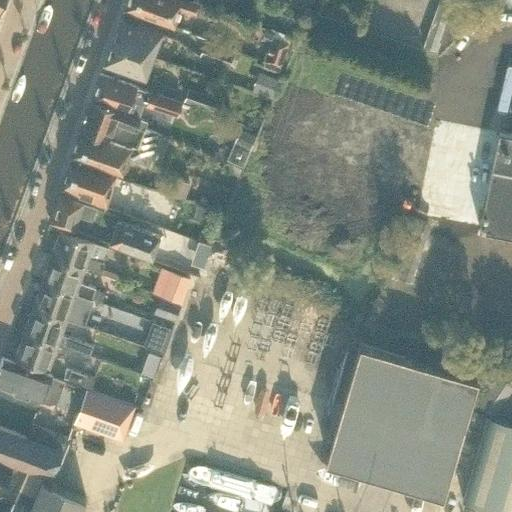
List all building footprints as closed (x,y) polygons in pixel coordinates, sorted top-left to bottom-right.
[(191,0),(191,1),(189,0),(127,0),(124,8),(174,27),(178,17),(182,8),(196,13),(200,2),(195,0),(191,0)] [(120,18),(112,41),(153,56),(162,33),(120,18)] [(273,31),(271,36),(263,60),(280,66),(289,42),(291,37),(273,31)] [(153,56),(112,41),(104,63),(145,78),(153,56)] [(203,43),(199,55),(228,65),(233,53),(203,43)] [(259,71),(251,89),(270,97),(278,79),(259,71)] [(178,116),(178,114),(183,101),(150,91),(134,85),(100,73),(90,99),(128,113),(133,99),(178,116)] [(184,101),(213,111),(217,99),(187,89),(184,101)] [(147,121),(140,118),(90,99),(80,128),(108,139),(116,120),(136,128),(143,131),(144,128),(147,121)] [(233,142),(249,150),(257,131),(241,124),(233,142)] [(160,135),(157,133),(144,128),(143,131),(140,139),(136,148),(132,146),(130,149),(108,140),(79,129),(70,155),(121,174),(127,158),(148,165),(160,135)] [(511,133),(498,131),(478,228),(511,235),(511,133)] [(115,174),(69,160),(60,190),(106,204),(115,174)] [(184,198),(190,182),(173,176),(168,192),(184,198)] [(50,221),(74,229),(79,213),(92,217),(95,205),(58,194),(50,221)] [(414,217),(393,276),(410,282),(431,223),(414,217)] [(160,235),(139,227),(130,250),(152,258),(153,255),(160,235)] [(60,229),(50,255),(84,267),(100,273),(100,272),(104,261),(88,255),(93,241),(60,229)] [(204,261),(208,250),(197,247),(193,257),(204,261)] [(50,255),(42,281),(75,293),(75,292),(90,298),(95,286),(79,280),(84,267),(50,255)] [(161,293),(182,301),(190,276),(169,269),(161,293)] [(90,298),(75,292),(75,293),(42,281),(32,306),(66,318),(83,324),(93,299),(90,298)] [(31,310),(24,331),(31,334),(66,346),(89,354),(93,344),(60,333),(66,318),(32,306),(31,310)] [(143,344),(163,351),(172,327),(151,320),(143,344)] [(31,334),(24,331),(14,357),(47,369),(54,349),(64,353),(66,346),(31,334)] [(326,459),(442,493),(477,377),(361,343),(326,459)] [(31,368),(2,357),(0,361),(0,385),(42,402),(52,377),(31,368)] [(144,361),(140,371),(152,375),(156,365),(144,361)] [(88,388),(87,389),(92,390),(92,389),(91,388),(95,376),(71,368),(67,379),(82,384),(81,386),(88,388)] [(511,384),(496,374),(476,404),(493,415),(511,387),(511,384)] [(87,389),(84,399),(76,418),(114,432),(116,429),(125,433),(134,405),(124,402),(125,400),(92,389),(92,390),(87,389)] [(487,413),(462,499),(508,511),(511,511),(511,420),(493,415),(487,413)] [(33,421),(27,436),(63,450),(68,436),(33,421)] [(0,459),(13,465),(51,480),(62,452),(31,439),(0,426),(0,459)] [(0,493),(0,494),(13,465),(0,459),(0,493)] [(43,479),(36,496),(31,506),(31,507),(28,511),(78,511),(85,497),(43,479)] [(14,500),(31,507),(31,506),(36,496),(31,494),(19,489),(14,500)] [(25,511),(27,508),(15,502),(10,511),(25,511)]
